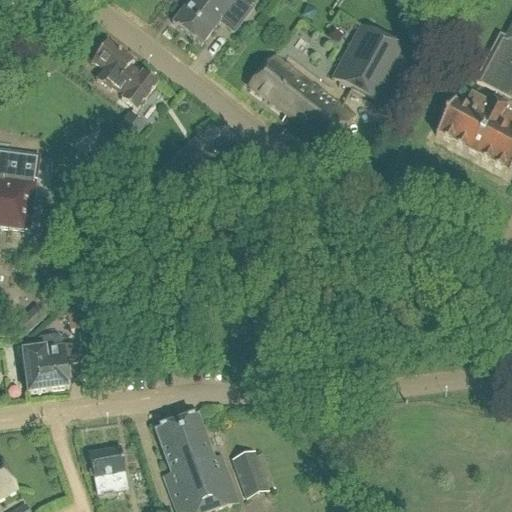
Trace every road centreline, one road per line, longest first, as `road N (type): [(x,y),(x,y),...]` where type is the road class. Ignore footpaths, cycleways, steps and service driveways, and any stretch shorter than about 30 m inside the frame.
road 1 (unclassified): [(511,303),(410,249),(77,0)]
road 2 (unclassified): [(0,419),(511,376)]
